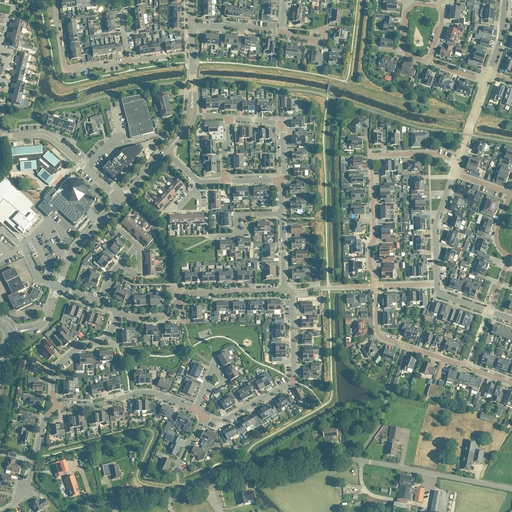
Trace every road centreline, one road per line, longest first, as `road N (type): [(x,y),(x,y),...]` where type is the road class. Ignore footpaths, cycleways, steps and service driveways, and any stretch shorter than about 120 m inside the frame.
road 1 (residential): [(511,489),(339,459),(72,511)]
road 2 (residential): [(202,415),(222,421),(292,380),(291,291),(284,291)]
road 3 (residential): [(511,383),(381,337),(375,286)]
road 4 (residential): [(115,311),(166,315),(185,294),(284,291)]
road 5 (residential): [(56,407),(136,391),(192,411)]
road 6 (unclassified): [(165,153),(191,116),(190,26)]
road 7 (residential): [(127,61),(65,70),(54,0)]
road 8 (residential): [(375,286),(371,155)]
road 9 (residential): [(115,311),(110,334),(51,369),(56,407)]
road 10 (residential): [(0,511),(21,499),(45,413),(56,407)]
